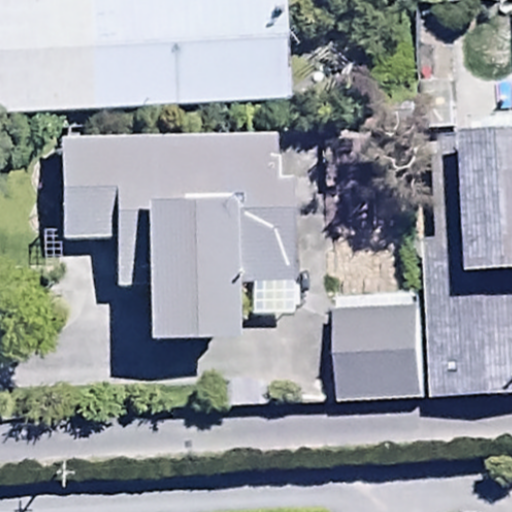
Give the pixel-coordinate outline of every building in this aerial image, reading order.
[(0,0),(0,124),(279,111),(273,0),(0,0)] [(404,123),(403,59),(373,60),(373,94),(362,94),(362,124),(404,123)] [(431,254),(419,254),(421,309),(426,408),(426,411),(511,407),(511,134),(426,138),(431,254)] [(270,143),(51,148),(53,249),(105,248),(106,304),(134,303),(135,355),(224,354),(223,294),(242,293),(243,323),(287,322),(284,195),(271,195),(270,143)] [(426,408),(421,309),(328,313),(332,412),(426,408)]
